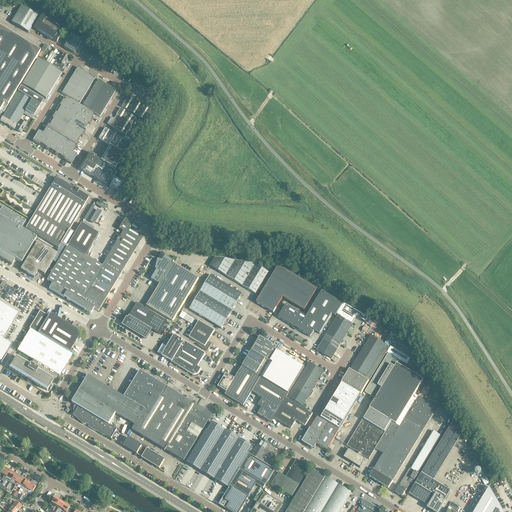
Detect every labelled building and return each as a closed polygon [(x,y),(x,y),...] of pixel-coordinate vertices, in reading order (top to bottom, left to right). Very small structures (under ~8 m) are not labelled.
[(21,6),(11,23),(28,33),(42,10),(38,6),(21,6)] [(56,43),(66,27),(43,13),(33,29),(56,43)] [(0,110),(3,113),(40,52),(0,27),(0,110)] [(82,40),(72,34),(64,47),(74,53),(82,40)] [(45,61),(50,64),(55,54),(51,52),(45,61)] [(61,71),(69,58),(63,54),(57,63),(54,61),(51,65),(55,67),(61,71)] [(61,73),(60,73),(38,59),(22,85),(45,99),(61,73)] [(95,78),(77,68),(62,94),(79,105),(95,78)] [(116,91),(98,81),(83,107),(100,117),(116,91)] [(133,88),(131,91),(142,97),(147,89),(134,81),(131,86),(133,87),(133,88)] [(31,100),(40,106),(43,100),(34,95),(21,87),(18,92),(31,100)] [(28,106),(31,100),(18,92),(0,121),(14,129),(25,111),(28,106)] [(144,121),(151,111),(128,97),(121,107),(144,121)] [(38,132),(33,141),(40,146),(40,145),(47,148),(46,149),(49,151),(50,150),(55,154),(55,155),(58,157),(58,155),(65,159),(64,160),(71,165),(77,155),(73,153),(78,144),(77,143),(81,137),(82,137),(86,131),(85,131),(88,124),(90,125),(93,119),(92,118),(94,115),(66,98),(64,101),(63,101),(59,107),(61,107),(57,114),(56,113),(52,119),(53,120),(49,126),(48,125),(43,134),(38,132)] [(28,106),(37,111),(40,106),(31,100),(28,106)] [(25,111),(33,116),(37,111),(28,106),(25,111)] [(143,123),(120,109),(114,119),(112,118),(107,125),(133,140),(143,123)] [(16,131),(17,131),(21,133),(26,125),(21,121),(15,130),(16,131)] [(110,146),(124,155),(131,142),(106,127),(99,139),(110,146)] [(115,170),(115,169),(124,155),(110,146),(101,161),(115,170)] [(97,157),(91,153),(80,170),(105,185),(114,170),(96,159),(97,157)] [(75,234),(69,231),(89,198),(88,198),(56,179),(56,178),(25,229),(58,249),(61,244),(66,248),(75,234)] [(115,178),(109,186),(117,191),(122,183),(115,178)] [(6,195),(23,204),(23,203),(30,207),(35,198),(31,196),(32,194),(30,193),(26,201),(8,191),(6,195)] [(0,258),(11,265),(15,259),(21,263),(36,238),(21,228),(26,221),(2,207),(0,210),(0,258)] [(75,234),(66,248),(47,280),(52,284),(48,289),(69,301),(84,310),(90,314),(93,309),(98,312),(143,237),(143,236),(141,229),(125,219),(118,229),(123,232),(102,267),(101,266),(102,264),(96,260),(95,263),(85,257),(98,235),(81,224),(75,234)] [(37,242),(20,270),(33,278),(38,271),(44,275),(57,254),(37,242)] [(174,262),(165,257),(162,261),(158,260),(155,270),(157,271),(151,280),(160,285),(147,306),(173,322),(198,279),(173,264),(174,262)] [(256,295),(269,273),(256,266),(215,259),(210,267),(256,295)] [(255,304),(272,314),(281,299),(303,312),(316,290),(284,271),(276,269),(255,304)] [(221,329),(227,321),(242,295),(210,276),(190,310),(221,329)] [(322,292),(306,317),(285,305),(277,319),(310,338),(313,332),(319,335),(332,313),(336,315),(342,304),(322,292)] [(0,303),(0,362),(1,363),(12,345),(3,340),(19,315),(0,303)] [(159,335),(161,332),(167,322),(137,304),(124,325),(145,338),(149,333),(150,334),(151,331),(159,335)] [(345,304),(326,335),(340,344),(352,325),(362,331),(369,319),(345,304)] [(30,365),(16,356),(11,365),(51,389),(71,355),(45,339),(53,326),(57,328),(62,320),(58,318),(56,322),(39,312),(29,329),(30,330),(17,351),(33,360),(30,365)] [(183,315),(180,320),(192,328),(195,323),(183,315)] [(208,343),(215,331),(198,322),(189,339),(198,344),(197,346),(207,352),(211,345),(208,343)] [(331,359),(340,344),(326,335),(317,350),(331,359)] [(174,336),(162,357),(172,363),(174,360),(185,366),(183,370),(194,376),(198,375),(201,370),(198,368),(205,355),(174,336)] [(368,381),(378,364),(388,347),(371,336),(350,371),(368,381)] [(274,346),(262,339),(259,340),(242,367),(261,378),(274,357),(277,351),(280,345),(276,343),(274,346)] [(396,339),(387,353),(406,365),(411,358),(409,357),(412,352),(407,349),(408,347),(396,339)] [(287,390),(302,366),(277,351),(274,357),(277,359),(266,378),(287,390)] [(395,359),(394,358),(387,354),(381,365),(365,392),(372,397),(372,396),(375,399),(347,446),(350,448),(343,458),(360,468),(365,460),(366,457),(369,459),(375,449),(383,454),(374,470),(370,477),(389,488),(404,462),(433,414),(434,415),(437,409),(417,397),(414,403),(410,401),(423,380),(396,364),(398,361),(395,358),(395,359)] [(323,372),(309,363),(288,398),(303,406),(323,372)] [(251,393),(261,378),(242,367),(234,380),(226,375),(219,386),(221,388),(220,390),(226,393),(225,396),(243,407),(251,393)] [(345,376),(364,388),(368,381),(350,371),(349,370),(345,376)] [(145,410),(135,426),(132,431),(184,462),(212,416),(139,372),(124,398),(145,410)] [(145,410),(124,398),(88,376),(72,403),(78,407),(73,416),(111,439),(116,430),(108,425),(115,414),(135,426),(145,410)] [(360,394),(364,388),(345,376),(341,383),(342,383),(360,394)] [(261,378),(251,393),(266,401),(257,415),(270,423),(273,419),(286,399),(288,395),(261,378)] [(339,429),(344,420),(360,394),(342,383),(321,418),(339,429)] [(286,399),(273,419),(291,430),(296,421),(305,427),(312,415),(286,399)] [(339,430),(317,417),(302,442),(311,447),(314,447),(316,444),(326,451),(339,430)] [(453,422),(452,423),(409,494),(420,501),(430,507),(429,508),(435,511),(437,511),(441,507),(451,491),(434,480),(461,436),(453,422)] [(248,454),(252,447),(212,423),(207,431),(206,431),(187,462),(187,461),(186,463),(228,489),(230,487),(229,487),(249,455),(248,454)] [(441,436),(434,432),(415,462),(411,470),(410,469),(395,492),(402,497),(410,483),(412,484),(425,462),(441,436)] [(147,450),(141,446),(128,438),(123,446),(137,454),(139,451),(144,454),(142,458),(155,467),(155,466),(159,469),(164,460),(147,450)] [(269,446),(260,440),(248,462),(245,466),(254,472),(264,455),(269,458),(272,453),(275,455),(278,450),(269,445),(269,446)] [(286,477),(282,474),(279,472),(272,484),(292,497),(309,467),(296,460),(286,477)] [(281,464),(279,470),(285,472),(287,466),(281,464)] [(10,471),(4,468),(1,474),(4,476),(2,481),(3,482),(10,471)] [(312,469),(297,495),(286,511),(377,511),(379,510),(364,500),(356,511),(339,511),(343,505),(351,493),(312,469)] [(265,485),(240,471),(239,470),(219,505),(222,507),(226,509),(227,508),(232,511),(238,511),(248,497),(256,484),(263,489),(265,485)] [(10,471),(2,484),(3,485),(6,481),(10,483),(11,480),(15,474),(10,471)] [(15,485),(20,477),(15,474),(11,480),(10,482),(15,485)] [(21,486),(25,481),(20,477),(15,485),(13,488),(16,490),(19,485),(21,486)] [(485,488),(489,485),(485,478),(480,481),(485,488)] [(23,495),(24,494),(30,484),(25,481),(21,486),(20,489),(23,491),(21,494),(23,495)] [(30,484),(24,494),(25,495),(26,495),(29,491),(32,493),(35,487),(30,484)] [(476,511),(502,511),(504,510),(491,490),(476,511)] [(277,511),(283,503),(264,492),(251,511),(277,511)] [(53,511),(55,507),(59,501),(53,498),(50,504),(53,506),(50,510),(53,511)] [(11,503),(9,501),(7,503),(12,507),(17,511),(21,506),(16,502),(14,505),(11,502),(11,503)] [(61,510),(64,504),(59,501),(55,507),(61,510)]
